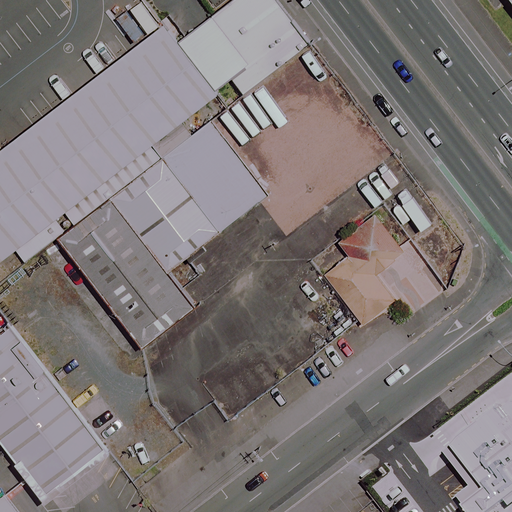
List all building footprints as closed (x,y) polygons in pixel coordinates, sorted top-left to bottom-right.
[(156,0),(168,13),(184,0),(156,0)] [(511,0),(497,0),(511,18),(511,0)] [(146,36),(0,149),(0,259),(200,105),(146,36)] [(200,125),(99,203),(155,275),(257,196),(200,125)] [(155,275),(99,203),(45,245),(131,356),(186,313),(155,275)] [(405,252),(377,215),(338,243),(348,256),(324,274),(361,324),(393,301),(374,275),(405,252)] [(38,302),(19,278),(0,293),(0,301),(14,320),(38,302)] [(96,449),(0,326),(0,462),(30,501),(96,449)] [(511,378),(469,412),(511,466),(511,378)] [(437,511),(457,511),(450,502),(437,511)]
